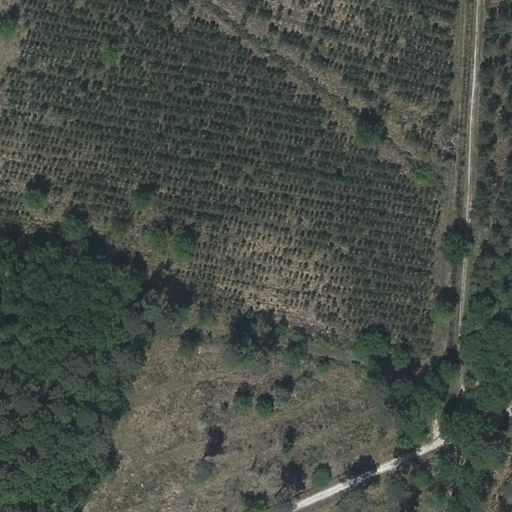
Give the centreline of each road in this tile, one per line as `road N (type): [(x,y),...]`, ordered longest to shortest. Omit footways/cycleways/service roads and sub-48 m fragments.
road 1 (track): [(478,0),(448,511)]
road 2 (track): [(281,511),(511,411)]
